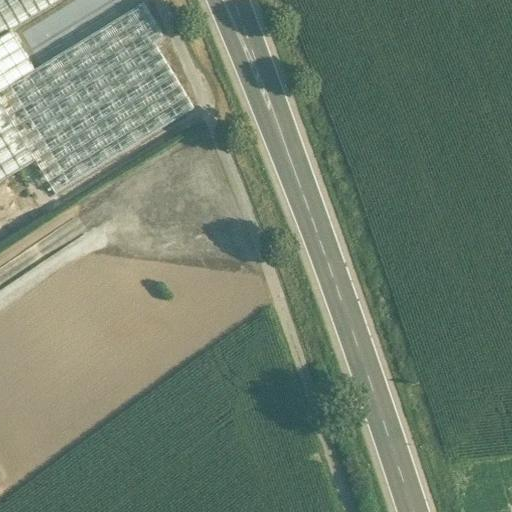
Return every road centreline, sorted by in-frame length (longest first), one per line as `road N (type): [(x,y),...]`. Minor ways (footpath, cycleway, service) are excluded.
road 1 (track): [(349,511),(277,293),(158,0)]
road 2 (secondary): [(226,0),(411,511)]
